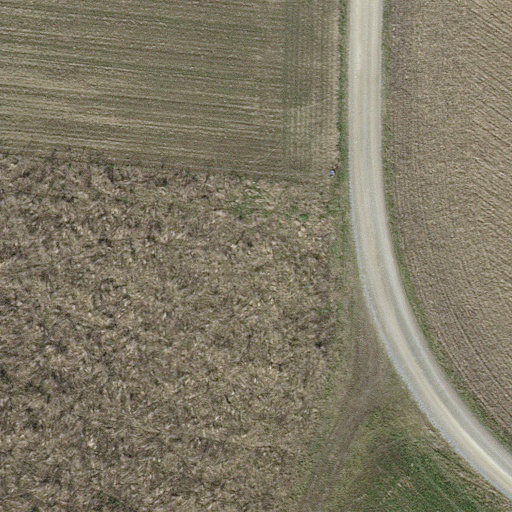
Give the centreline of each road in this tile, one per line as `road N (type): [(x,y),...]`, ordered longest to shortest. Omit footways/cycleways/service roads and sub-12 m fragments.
road 1 (track): [(511,471),(454,431),(384,333),(367,0)]
road 2 (track): [(311,511),(384,333)]
